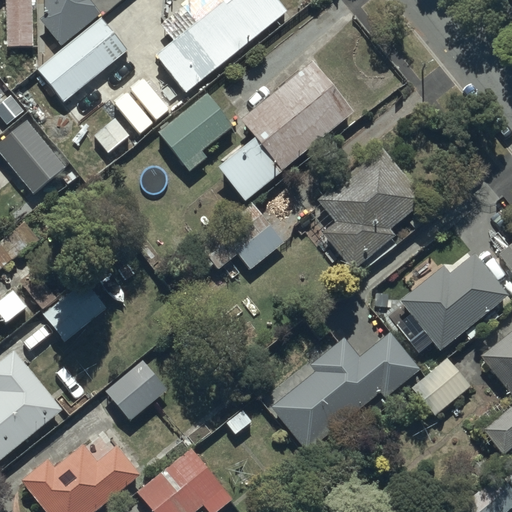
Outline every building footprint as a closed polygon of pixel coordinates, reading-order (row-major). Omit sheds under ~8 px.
[(33,0),(23,0),(4,0),(3,51),(31,52),(33,0)] [(62,50),(101,19),(89,5),(88,0),(42,0),(42,26),(62,50)] [(213,0),(221,10),(154,61),(182,98),(286,18),(272,0),(213,0)] [(101,19),(62,50),(35,72),(63,106),(64,105),(128,55),(101,19)] [(311,67),(238,124),(254,145),(218,173),(242,205),(352,120),(311,67)] [(203,97),(156,135),(190,176),(206,163),(200,156),(231,131),(203,97)] [(26,125),(0,146),(0,159),(33,199),(65,172),(26,125)] [(315,204),(335,226),(321,239),(324,242),(319,247),(326,255),(329,252),(354,279),(394,242),(389,236),(426,202),(376,148),(315,204)] [(216,272),(219,275),(238,260),(250,275),(284,248),(261,219),(260,219),(251,207),(197,251),(203,258),(199,261),(211,276),(216,272)] [(0,273),(14,263),(15,265),(39,245),(23,225),(0,243),(0,273)] [(443,270),(399,307),(423,336),(410,347),(418,356),(431,345),(442,358),(511,299),(511,246),(483,270),(473,258),(449,277),(443,270)] [(81,279),(40,319),(67,347),(108,307),(81,279)] [(0,327),(2,326),(5,330),(25,313),(10,294),(0,302),(0,327)] [(511,335),(480,362),(511,399),(511,409),(482,434),(511,469),(511,467),(511,335)] [(314,376),(270,412),(306,457),(380,399),(384,404),(419,376),(388,338),(359,361),(343,341),(309,369),(314,376)] [(0,467),(63,415),(13,355),(0,365),(0,467)] [(149,358),(103,396),(128,427),(174,389),(149,358)] [(470,390),(449,363),(412,391),(433,418),(470,390)] [(110,444),(101,433),(52,474),(45,465),(20,486),(41,511),(97,511),(140,477),(117,450),(112,453),(107,447),(110,444)] [(200,511),(205,509),(207,511),(219,511),(231,504),(192,452),(135,494),(149,511),(200,511)] [(511,494),(511,493),(486,511),(510,511),(511,511),(511,494)]
